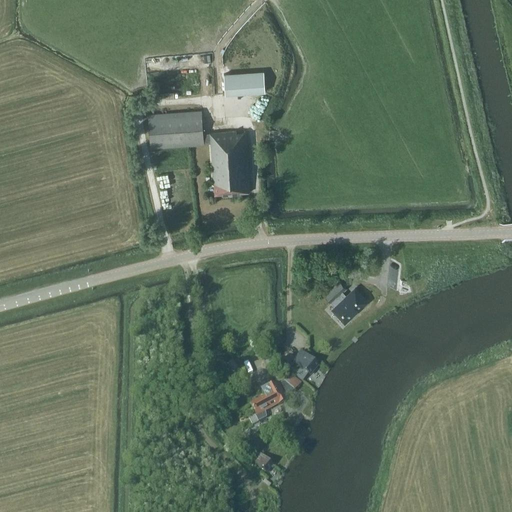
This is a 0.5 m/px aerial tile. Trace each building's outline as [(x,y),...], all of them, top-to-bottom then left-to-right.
[(264,71),(224,73),(225,94),(265,92),(264,71)] [(203,133),(201,110),(147,114),(150,149),(204,145),(204,144),(209,143),(211,185),(214,185),(215,194),(249,192),(245,132),(236,133),(236,125),(225,125),(225,132),(208,133),(203,133)] [(341,294),(347,288),(339,280),(324,295),(331,303),(341,294)] [(345,297),(341,294),(331,303),(346,318),(350,314),(352,315),(367,301),(354,288),(345,297)] [(295,376),(302,382),(308,375),(310,377),(319,366),(301,352),(292,362),(301,369),(295,376)] [(291,373),(285,379),(295,390),(301,384),(291,373)] [(284,382),(278,385),(277,383),(262,392),(264,397),(250,405),(256,416),(255,417),(258,423),(266,419),(265,412),(271,409),(270,407),(277,403),(278,405),(286,401),(284,396),(294,391),(284,382)] [(273,466),(258,453),(251,462),(266,474),(273,466)]
